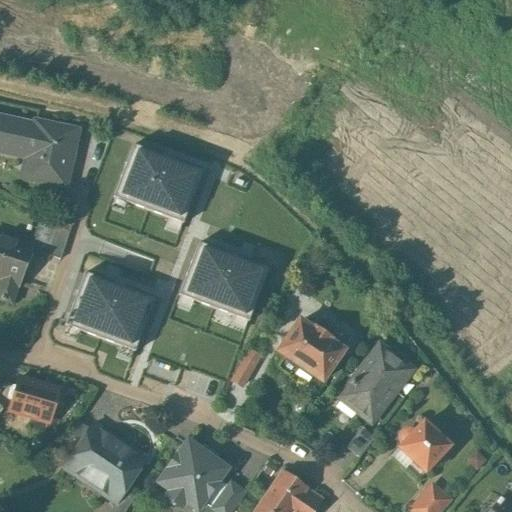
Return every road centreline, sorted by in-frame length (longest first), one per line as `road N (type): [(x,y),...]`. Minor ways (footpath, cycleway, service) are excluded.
road 1 (residential): [(362,511),(179,405),(0,350)]
road 2 (track): [(0,71),(258,144)]
